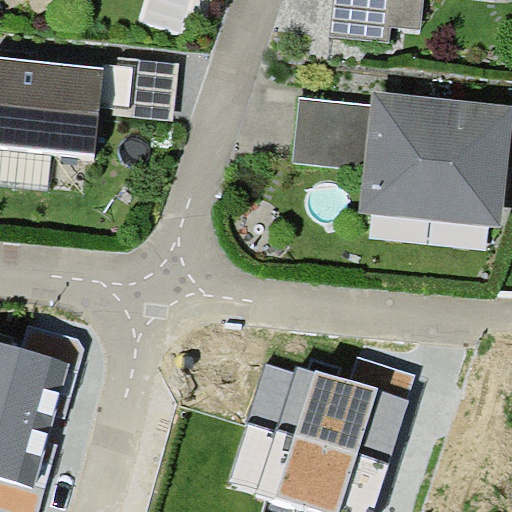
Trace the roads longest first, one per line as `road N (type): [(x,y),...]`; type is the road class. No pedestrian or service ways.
road 1 (residential): [(165,287),(478,323)]
road 2 (residential): [(259,0),(165,287)]
road 3 (residential): [(165,287),(98,511)]
road 4 (residential): [(0,270),(165,287)]
